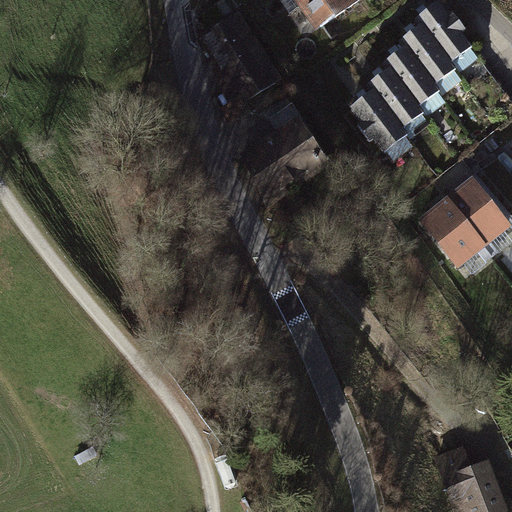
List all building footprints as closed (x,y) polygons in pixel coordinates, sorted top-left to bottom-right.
[(319,27),(357,0),(309,0),(303,5),(319,27)] [(452,19),(441,5),(420,21),(425,27),(453,64),(474,47),(463,34),(468,30),(456,16),(452,19)] [(277,82),(238,18),(199,42),(206,54),(211,51),(232,85),(227,88),(242,113),(246,111),(242,103),(277,82)] [(453,64),(425,27),(404,43),(409,49),(437,86),(458,70),(453,64)] [(511,117),(511,97),(474,47),(453,64),(458,70),(437,86),(441,92),(480,142),(511,117)] [(437,86),(409,49),(387,66),(392,72),(420,108),(441,92),(437,86)] [(420,108),(392,72),(371,88),(375,94),(403,131),(425,115),(420,108)] [(375,94),(354,110),(365,124),(360,127),(371,142),(376,138),(387,152),(408,136),(403,131),(375,94)] [(275,136),(300,120),(288,103),(272,113),(278,123),(269,128),(275,136)] [(324,161),(300,120),(275,136),(244,155),(266,198),(324,161)] [(511,149),(486,172),(511,200),(511,149)] [(449,201),(496,259),(501,255),(493,244),(511,228),(511,225),(475,180),(449,201)] [(490,263),(496,259),(449,201),(423,223),(461,269),(481,253),(490,263)] [(472,471),(464,450),(438,459),(457,511),(506,511),(490,464),(472,471)]
